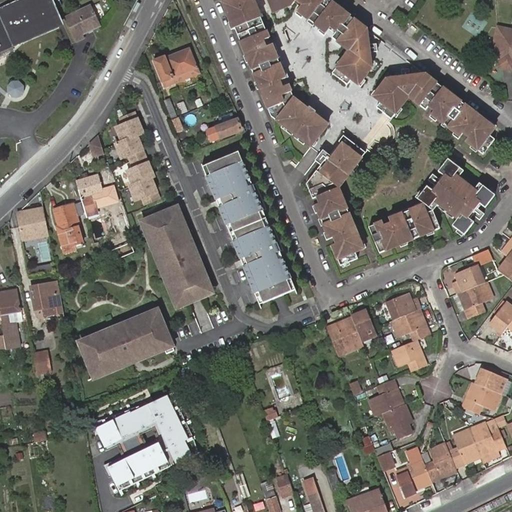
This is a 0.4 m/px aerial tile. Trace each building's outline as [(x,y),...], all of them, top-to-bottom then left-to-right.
[(0,50),(20,42),(18,37),(55,21),(45,0),(30,0),(29,0),(21,1),(13,2),(6,4),(0,5),(0,50)] [(234,29),(251,69),(277,58),(274,51),(271,45),(266,47),(268,53),(265,55),(260,42),(263,40),(269,38),(252,0),(232,0),(222,5),(232,30),(234,29)] [(300,15),(306,20),(321,0),(267,0),(273,13),(279,10),(278,7),(284,5),(289,3),(290,4),(292,0),(293,0),(300,4),(305,9),(303,11),(298,7),(295,11),(300,15)] [(321,0),(306,20),(312,24),(327,4),(328,2),(326,0),(321,0)] [(80,34),(99,25),(89,4),(62,17),(74,41),(81,38),(80,34)] [(328,37),(339,45),(341,43),(347,47),(348,51),(344,56),(339,62),(337,60),(328,72),(343,83),(348,78),(352,72),(354,74),(350,79),(354,82),(358,77),(368,65),(367,56),(362,53),(359,50),(358,44),(360,41),(364,37),(362,27),(334,6),(333,8),(327,4),(312,24),(317,28),(323,32),(325,28),(320,25),(322,22),(334,30),(331,33),(328,37)] [(57,26),(55,21),(18,37),(20,42),(57,26)] [(325,28),(331,33),(334,30),(322,22),(320,25),(325,28)] [(511,69),(511,29),(498,27),(493,51),(498,60),(497,66),(511,69)] [(266,47),(263,40),(260,42),(265,55),(268,53),(266,47)] [(372,42),(363,43),(364,50),(372,49),(372,42)] [(341,43),(339,45),(344,49),(341,54),(344,56),(348,51),(347,47),(341,43)] [(164,59),(174,84),(179,83),(195,76),(200,74),(190,49),(164,59)] [(164,59),(164,58),(153,62),(162,84),(163,89),(174,84),(164,59)] [(251,69),(254,75),(279,64),(277,58),(251,69)] [(271,116),(311,146),(328,123),(321,118),(316,125),(308,119),(302,114),(295,108),(299,102),(294,98),(288,84),(283,86),(279,88),(273,74),(277,73),(279,79),(285,77),(282,70),(279,64),(254,75),(271,116)] [(401,70),(402,78),(409,77),(407,68),(401,70)] [(437,117),(443,122),(458,102),(453,98),(454,95),(424,72),(415,74),(411,78),(409,81),(403,82),(401,80),(397,77),(386,79),(378,90),(374,95),(378,99),(383,94),(385,95),(381,101),(377,106),(391,118),(400,106),(398,105),(402,99),(406,93),(410,93),(415,96),(413,99),(427,109),(430,106),(432,103),(442,110),(439,113),(434,109),(432,112),(437,117)] [(283,86),(279,79),(277,73),(273,74),(279,88),(283,86)] [(6,96),(23,96),(22,80),(6,81),(6,96)] [(443,122),(449,126),(464,106),(466,104),(460,100),(458,102),(443,122)] [(171,121),(177,119),(170,101),(163,104),(171,121)] [(180,114),(187,111),(183,101),(176,103),(180,114)] [(295,108),(302,114),(304,111),(307,108),(299,102),(295,108)] [(432,103),(430,106),(434,109),(439,113),(442,110),(432,103)] [(460,135),(463,131),(457,126),(459,124),(470,132),(468,135),(465,138),(483,152),(495,137),(488,132),(483,127),(488,121),(471,108),(469,110),(464,106),(449,126),(454,130),(460,135)] [(310,116),(313,112),(307,108),(304,111),(310,116)] [(316,125),(321,118),(313,112),(310,116),(308,119),(316,125)] [(135,113),(120,119),(123,126),(116,129),(122,142),(116,145),(122,159),(128,157),(133,169),(127,172),(133,186),(130,187),(136,201),(142,199),(145,205),(160,199),(157,192),(155,193),(151,185),(153,184),(151,179),(154,178),(153,175),(151,176),(146,165),(148,164),(143,150),(141,151),(136,140),(138,139),(137,137),(143,134),(135,113)] [(210,142),(240,131),(236,121),(234,122),(232,117),(215,123),(217,128),(216,130),(207,133),(210,142)] [(483,127),(488,132),(495,123),(489,118),(488,121),(483,127)] [(457,126),(463,131),(468,135),(470,132),(459,124),(457,126)] [(319,211),(322,216),(345,207),(342,201),(345,200),(339,187),(337,185),(341,180),(343,182),(362,157),(359,155),(364,150),(344,135),(339,141),(343,144),(331,160),(322,172),(318,168),(307,184),(314,199),(319,197),(322,196),(325,201),(327,207),(324,208),(321,203),(316,204),(319,211)] [(98,137),(89,145),(93,158),(104,154),(98,137)] [(259,305),(295,290),(239,153),(202,167),(259,305)] [(326,158),(323,162),(318,168),(322,172),(331,160),(327,157),(326,158)] [(438,204),(446,210),(454,216),(458,219),(455,224),(466,232),(475,220),(472,218),(469,216),(481,199),(484,201),(487,204),(496,192),(478,178),(476,181),(473,185),(468,181),(462,177),(465,173),(466,170),(449,158),(440,170),(444,172),(447,174),(435,190),(432,188),(428,185),(422,193),(433,202),(434,201),(438,204)] [(436,183),(432,188),(435,190),(447,174),(444,172),(440,177),(436,183)] [(430,178),(436,183),(440,177),(434,173),(430,178)] [(471,177),(465,173),(462,177),(468,181),(471,177)] [(97,176),(76,183),(86,218),(98,214),(99,213),(98,211),(95,202),(99,200),(105,198),(118,235),(130,230),(126,217),(121,203),(115,187),(101,192),(97,176)] [(471,177),(468,181),(473,185),(476,181),(471,177)] [(436,206),(438,204),(434,201),(433,202),(422,193),(419,198),(434,209),(436,206)] [(469,216),(472,218),(476,213),(480,207),(484,201),(481,199),(469,216)] [(444,212),(446,210),(438,204),(436,206),(444,212)] [(53,211),(59,232),(58,233),(63,251),(81,246),(76,229),(78,228),(71,205),(53,211)] [(322,216),(324,222),(347,213),(350,212),(347,205),(345,207),(322,216)] [(418,207),(411,210),(421,233),(427,231),(428,233),(442,227),(434,210),(427,213),(421,215),(420,212),(426,209),(424,205),(418,207)] [(480,207),(476,213),(481,216),(485,210),(480,207)] [(181,307),(209,296),(200,274),(204,273),(187,230),(182,232),(179,225),(184,223),(178,208),(146,221),(150,230),(145,232),(148,238),(152,236),(155,244),(151,245),(160,268),(164,267),(170,281),(166,283),(171,295),(176,293),(181,307)] [(411,210),(404,213),(414,236),(415,238),(422,236),(421,233),(411,210)] [(454,216),(446,210),(444,212),(452,218),(454,216)] [(44,211),(17,216),(22,243),(49,238),(44,211)] [(336,228),(338,233),(341,240),(338,241),(333,244),(341,265),(361,256),(357,248),(355,241),(357,240),(360,246),(364,244),(362,239),(353,219),(351,221),(347,213),(324,222),(328,231),(330,237),(335,235),(333,229),(336,228)] [(381,252),(388,249),(387,247),(393,244),(394,247),(410,241),(408,238),(414,236),(404,213),(370,227),(381,252)] [(506,255),(511,259),(511,238),(510,237),(504,246),(506,248),(502,252),(506,255)] [(488,250),(473,256),(477,266),(492,259),(488,250)] [(497,270),(511,280),(511,259),(506,255),(499,264),(500,266),(497,270)] [(452,285),(455,293),(458,292),(482,281),(475,263),(452,272),(458,284),(452,285)] [(492,297),(485,280),(482,281),(458,292),(464,308),(462,309),(465,317),(484,310),(480,301),(492,297)] [(51,315),(53,315),(63,313),(58,288),(57,283),(31,287),(36,310),(50,307),(51,315)] [(17,290),(0,293),(0,315),(0,316),(1,323),(4,336),(5,344),(6,351),(21,349),(17,323),(10,325),(9,320),(8,315),(21,312),(17,290)] [(384,301),(392,320),(417,309),(419,308),(416,301),(411,303),(407,292),(384,301)] [(511,317),(511,306),(507,303),(504,301),(487,322),(497,329),(499,327),(503,330),(506,326),(511,317)] [(392,320),(390,321),(396,337),(408,332),(411,342),(415,340),(430,334),(426,325),(424,326),(417,309),(392,320)] [(366,310),(356,314),(357,316),(352,319),(361,341),(376,334),(366,310)] [(54,321),(64,319),(64,317),(63,313),(53,315),(54,321)] [(82,350),(93,377),(107,372),(114,369),(116,373),(130,367),(129,365),(137,362),(138,364),(151,359),(150,356),(156,354),(157,356),(173,350),(160,318),(153,321),(151,317),(120,329),(122,333),(107,339),(106,335),(94,340),(96,344),(82,350)] [(352,319),(351,318),(337,324),(336,322),(325,327),(338,358),(349,354),(347,351),(362,345),(361,341),(352,319)] [(411,342),(391,350),(399,367),(407,363),(421,357),(415,340),(411,342)] [(50,353),(40,354),(41,361),(50,359),(50,353)] [(32,356),(37,384),(52,381),(50,373),(52,372),(50,359),(41,361),(40,354),(32,356)] [(407,363),(411,371),(427,365),(423,356),(421,357),(407,363)] [(477,384),(501,394),(506,381),(507,379),(480,368),(476,378),(479,379),(477,384)] [(181,376),(187,393),(201,388),(194,371),(181,376)] [(368,399),(376,416),(386,412),(402,405),(396,388),(397,388),(393,379),(379,385),(375,386),(378,395),(368,399)] [(501,394),(506,396),(511,384),(506,381),(501,394)] [(358,382),(349,385),(353,395),(362,392),(358,382)] [(474,383),(473,382),(466,400),(481,406),(494,411),(501,394),(477,384),(474,383)] [(168,397),(97,430),(107,451),(158,427),(166,443),(108,470),(120,494),(197,457),(168,397)] [(460,407),(478,414),(481,406),(466,400),(464,399),(460,407)] [(402,405),(386,412),(390,421),(384,423),(388,432),(394,431),(397,439),(411,434),(407,425),(403,415),(408,413),(404,404),(402,405)] [(266,411),(269,422),(278,419),(273,408),(266,411)] [(403,415),(407,425),(412,423),(408,413),(403,415)] [(506,424),(502,417),(495,420),(498,427),(506,424)] [(495,420),(486,423),(487,425),(492,438),(501,434),(498,427),(495,420)] [(482,458),(484,465),(501,459),(499,453),(501,453),(508,450),(501,434),(492,438),(487,425),(471,431),(482,458)] [(33,432),(34,440),(45,439),(44,431),(33,432)] [(465,464),(482,458),(471,431),(454,438),(459,451),(465,464)] [(375,451),(370,437),(363,440),(366,446),(363,448),(366,455),(376,452),(375,451)] [(375,451),(376,452),(378,457),(388,453),(393,451),(391,445),(375,451)] [(441,479),(457,472),(456,470),(450,455),(446,445),(430,452),(435,462),(441,479)] [(450,455),(456,470),(466,466),(465,464),(459,451),(450,455)] [(378,457),(384,473),(395,469),(388,453),(378,457)] [(417,471),(426,467),(426,466),(424,461),(416,465),(415,465),(415,466),(416,468),(417,471)] [(426,467),(433,484),(442,480),(441,479),(435,462),(426,466),(426,467)] [(424,488),(433,484),(426,467),(417,471),(416,468),(415,466),(415,465),(400,472),(401,475),(397,476),(396,477),(405,500),(415,496),(414,492),(412,487),(416,486),(422,483),(424,488)] [(214,472),(209,474),(212,483),(218,481),(214,472)] [(327,479),(334,497),(344,493),(337,475),(335,476),(327,479)] [(285,499),(294,495),(287,476),(276,480),(283,499),(285,499)] [(304,482),(309,497),(319,494),(314,478),(304,482)] [(279,511),(276,502),(269,482),(261,485),(270,511),(279,511)] [(416,491),(424,488),(422,483),(416,486),(412,487),(414,492),(416,491)] [(365,500),(369,511),(387,511),(380,490),(371,493),(372,497),(365,500)] [(325,511),(319,494),(309,497),(313,511),(325,511)] [(350,511),(369,511),(365,500),(357,502),(355,498),(347,502),(350,511)]
